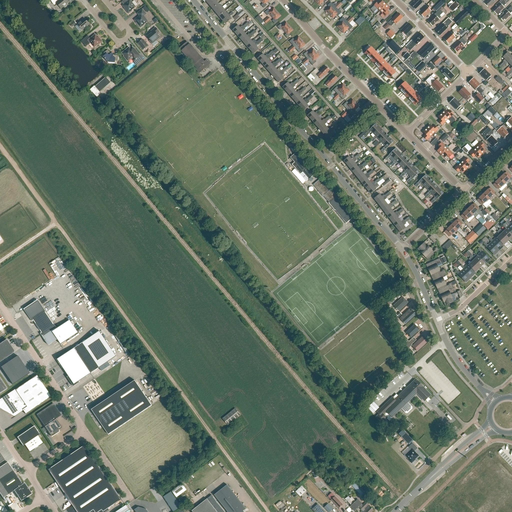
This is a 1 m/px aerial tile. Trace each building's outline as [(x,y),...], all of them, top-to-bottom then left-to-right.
[(69,2),(67,0),(60,0),(59,1),(58,0),(50,0),(52,3),(54,5),(57,3),(61,9),(69,2)] [(132,10),(136,7),(131,1),(132,0),(125,0),(127,2),(123,6),(125,8),(124,9),(128,14),(132,11),(132,10)] [(218,2),(216,0),(215,0),(209,5),(213,9),(219,4),(217,2),(218,2)] [(266,4),(270,0),(256,0),(257,1),(258,0),(259,0),(263,4),(261,6),(264,9),(267,6),(266,4)] [(416,10),(423,3),(421,1),(422,0),(416,0),(411,5),(416,10)] [(503,7),(506,4),(505,3),(507,1),(506,0),(502,0),(500,3),(499,2),(496,6),(497,7),(493,11),(496,14),(497,13),(498,13),(504,7),(503,7)] [(380,11),(386,5),(382,2),(380,4),(378,2),(370,10),(374,13),(378,9),(380,11)] [(455,2),(449,8),(453,12),(459,6),(455,2)] [(329,15),(336,8),(333,6),(331,3),(328,6),(329,8),(325,12),(329,15)] [(346,12),(351,6),(349,3),(343,9),(346,12)] [(440,3),(433,9),(437,12),(443,6),(440,3)] [(220,6),(219,4),(213,9),(216,13),(223,7),(221,6),(220,6)] [(387,11),(389,9),(386,5),(380,11),(382,13),(385,17),(389,13),(387,11)] [(424,18),(431,11),(429,10),(430,8),(428,6),(427,7),(426,6),(419,13),(424,18)] [(510,14),(511,12),(511,6),(507,10),(506,10),(503,13),(503,14),(499,18),(503,21),(504,20),(505,21),(509,17),(511,15),(510,14)] [(224,9),(223,7),(216,13),(219,17),(225,12),(223,10),(224,9)] [(277,19),(280,16),(274,8),(270,12),(268,10),(265,13),(267,16),(269,14),(274,20),(272,21),(275,24),(278,21),(277,19)] [(338,11),(336,8),(329,15),(333,19),(336,15),(338,17),(341,13),(338,11)] [(137,22),(136,23),(141,28),(144,25),(148,21),(144,16),(146,14),(142,9),(137,13),(140,16),(135,20),(137,22)] [(440,10),(428,22),(432,26),(439,20),(439,19),(440,17),(439,16),(443,13),(440,10)] [(466,11),(454,21),(458,25),(469,14),(466,11)] [(227,14),(225,12),(219,17),(222,21),(229,15),(228,13),(227,14)] [(396,25),(402,18),(398,13),(388,23),(391,27),(394,23),(396,25)] [(231,17),(229,15),(222,21),(226,25),(232,20),(230,18),(231,17)] [(260,15),(257,18),(262,23),(265,20),(260,15)] [(361,25),(366,20),(362,16),(357,22),(361,25)] [(338,29),(340,30),(348,23),(346,21),(343,18),(340,21),(341,23),(337,27),(338,28),(338,29)] [(85,19),(78,24),(82,30),(89,24),(85,19)] [(289,34),(293,30),(286,23),(282,26),(281,24),(277,27),(280,30),(282,29),(286,34),(284,35),(287,38),(290,35),(289,34)] [(350,25),(348,23),(340,30),(341,31),(342,32),(343,33),(348,29),(350,31),(353,28),(350,25)] [(410,31),(413,28),(408,23),(401,30),(402,31),(401,32),(403,35),(405,33),(406,35),(409,37),(412,34),(410,31)] [(440,36),(447,29),(445,27),(447,26),(444,24),(443,25),(442,24),(435,31),(440,36)] [(236,34),(244,28),(243,27),(242,26),(240,28),(238,26),(233,30),(236,34)] [(147,37),(153,43),(160,38),(157,34),(159,32),(156,28),(151,32),(152,33),(147,37)] [(245,30),(245,29),(244,28),(236,34),(240,38),(245,34),(243,32),(245,30)] [(395,35),(390,31),(386,34),(391,39),(395,35)] [(448,44),(455,37),(454,36),(455,34),(452,32),(451,33),(444,40),(448,44)] [(413,41),(406,48),(410,51),(416,44),(417,45),(424,38),(419,33),(412,40),(413,41)] [(243,42),(251,36),(250,35),(249,34),(247,36),(245,34),(240,38),(243,42)] [(475,34),(469,39),(472,42),(477,36),(475,34)] [(90,39),(88,36),(81,41),(86,47),(91,43),(94,48),(98,44),(99,45),(102,42),(98,37),(97,37),(95,35),(90,39)] [(252,37),(251,37),(251,36),(243,42),(247,46),(252,42),(250,40),(252,37)] [(295,47),(302,41),(299,37),(294,40),(293,39),(290,42),(292,45),(293,46),(295,47)] [(467,43),(462,38),(459,41),(452,48),(457,53),(464,46),(467,43)] [(138,44),(143,50),(148,46),(143,39),(138,44)] [(305,45),(302,41),(295,47),(295,48),(297,50),(299,53),(303,50),(301,48),(305,45)] [(393,41),(388,45),(397,54),(401,49),(393,41)] [(250,50),(258,44),(257,43),(256,42),(254,44),(252,42),(247,46),(250,50)] [(199,73),(210,65),(206,61),(204,63),(201,59),(202,59),(190,45),(189,45),(187,43),(180,48),(182,51),(194,65),(197,68),(196,69),(199,73)] [(424,59),(434,48),(429,43),(419,53),(424,59)] [(259,46),(258,45),(258,44),(250,50),(254,54),(259,50),(257,48),(259,46)] [(137,60),(141,56),(134,48),(132,50),(129,47),(122,53),(124,56),(124,57),(128,61),(131,59),(130,58),(133,56),(137,60)] [(371,47),(364,54),(369,58),(375,52),(371,47)] [(304,55),(306,57),(308,60),(316,52),(315,51),(314,51),(313,49),(309,53),(307,52),(304,55)] [(340,55),(344,58),(350,52),(346,49),(340,55)] [(104,57),(108,62),(115,63),(115,61),(118,61),(119,55),(113,55),(111,54),(108,50),(103,54),(105,56),(104,57)] [(318,54),(316,52),(308,60),(310,62),(312,65),(316,62),(315,60),(319,56),(318,55),(318,54)] [(375,52),(369,58),(373,62),(379,56),(375,52)] [(407,52),(403,57),(406,60),(411,56),(407,52)] [(504,63),(511,56),(508,53),(503,57),(505,60),(503,62),(503,63),(504,63)] [(269,56),(268,55),(267,55),(265,57),(263,54),(258,59),(261,63),(269,56)] [(270,58),(270,57),(269,56),(261,63),(265,67),(270,62),(268,60),(270,58)] [(379,56),(373,62),(377,66),(383,60),(379,56)] [(436,65),(441,60),(438,56),(432,62),(436,65)] [(383,60),(377,66),(381,70),(387,64),(383,60)] [(419,73),(426,66),(422,61),(415,69),(416,69),(420,65),(422,68),(418,72),(419,73)] [(276,64),(275,63),(274,63),(272,65),(270,62),(265,67),(268,71),(276,64)] [(277,66),(277,65),(276,64),(268,71),(272,75),(277,70),(275,68),(277,66)] [(387,64),(381,70),(385,75),(391,68),(387,64)] [(327,72),(329,70),(326,67),(324,69),(323,69),(321,71),(322,72),(318,75),(321,78),(324,75),(325,75),(327,73),(327,72)] [(391,68),(385,75),(389,79),(395,73),(391,68)] [(449,81),(454,76),(447,70),(445,68),(441,71),(443,74),(449,81)] [(489,78),(491,76),(484,69),(479,74),(486,81),(487,80),(488,81),(491,79),(489,78)] [(275,79),(283,72),(282,71),(281,70),(279,72),(277,70),(272,75),(275,79)] [(309,77),(313,79),(317,75),(318,75),(319,73),(315,70),(309,77)] [(284,74),(284,73),(283,72),(275,79),(279,83),(284,78),(282,76),(284,74)] [(335,81),(337,78),(334,75),(332,77),(331,77),(329,79),(329,80),(326,84),(329,86),(332,83),(333,84),(335,81)] [(430,86),(431,85),(438,92),(443,87),(436,80),(435,81),(431,76),(425,81),(430,86)] [(503,81),(498,76),(495,79),(497,81),(496,82),(500,87),(505,82),(503,81)] [(106,77),(95,87),(100,92),(111,83),(106,77)] [(479,87),(480,85),(473,78),(469,83),(476,90),(476,89),(477,90),(481,94),(483,92),(480,88),(479,87)] [(405,82),(398,88),(402,93),(409,87),(405,82)] [(286,92),(294,85),(293,84),(292,83),(290,85),(288,83),(283,87),(286,92)] [(338,95),(346,87),(345,86),(344,85),(343,84),(338,88),(337,87),(334,90),(336,93),(338,95)] [(295,87),(294,86),(294,85),(286,92),(290,95),(295,91),(293,89),(295,87)] [(503,98),(511,91),(507,85),(498,92),(503,98)] [(345,95),(349,91),(348,89),(347,88),(346,87),(338,95),(341,97),(343,100),(346,97),(345,95)] [(409,87),(402,93),(406,97),(413,91),(409,87)] [(464,88),(459,93),(466,100),(466,99),(467,100),(470,98),(469,96),(471,95),(464,88)] [(293,99),(301,93),(300,92),(299,91),(297,89),(295,91),(290,95),(293,99)] [(413,91),(406,97),(411,101),(417,95),(413,91)] [(478,103),(483,100),(477,92),(473,96),(478,103)] [(302,95),(301,94),(301,93),(293,99),(297,103),(302,99),(300,97),(302,95)] [(417,95),(411,101),(415,105),(417,103),(419,106),(424,102),(421,99),(417,95)] [(500,100),(497,97),(491,102),(494,105),(500,100)] [(308,101),(307,100),(306,99),(304,101),(302,99),(297,103),(300,107),(308,101)] [(459,107),(461,106),(454,99),(450,103),(456,110),(457,110),(458,111),(461,108),(459,107)] [(343,106),(348,110),(356,103),(355,101),(354,101),(353,100),(349,104),(347,102),(343,106)] [(309,103),(308,102),(308,101),(300,107),(304,111),(309,107),(307,105),(309,103)] [(357,104),(356,103),(348,110),(353,116),(357,112),(355,110),(359,106),(358,105),(357,104)] [(418,107),(414,110),(417,113),(413,116),(414,118),(422,111),(418,107)] [(493,116),(497,113),(491,107),(488,110),(493,116)] [(360,118),(364,113),(361,110),(356,114),(360,118)] [(445,110),(441,114),(447,120),(450,117),(450,118),(453,114),(450,111),(448,113),(445,110)] [(319,113),(318,112),(317,112),(315,114),(313,111),(308,116),(311,120),(319,113)] [(492,115),(488,111),(483,116),(487,120),(492,115)] [(320,115),(319,114),(319,113),(311,120),(315,124),(320,120),(318,117),(320,115)] [(467,118),(471,122),(476,117),(471,113),(467,118)] [(445,122),(447,120),(441,114),(438,117),(440,120),(438,122),(442,126),(445,122)] [(318,128),(326,121),(325,120),(324,120),(322,122),(320,120),(315,124),(318,128)] [(327,123),(326,122),(326,121),(318,128),(322,132),(327,127),(325,125),(327,123)] [(342,123),(339,125),(345,132),(348,130),(342,123)] [(382,131),(376,124),(369,131),(365,135),(367,137),(371,133),(375,137),(382,131)] [(430,125),(427,129),(432,134),(434,132),(435,132),(438,129),(435,126),(433,128),(430,125)] [(332,129),(332,128),(331,128),(329,129),(327,127),(322,132),(325,136),(332,129)] [(493,148),(498,143),(491,136),(490,135),(494,132),(488,127),(481,135),(486,141),(493,148)] [(504,138),(508,134),(502,127),(500,128),(499,127),(496,130),(498,131),(497,132),(504,138)] [(334,131),(333,130),(332,129),(325,136),(329,140),(334,135),(332,133),(334,131)] [(430,137),(432,134),(427,129),(423,132),(425,135),(423,137),(427,140),(430,137)] [(382,131),(375,137),(371,141),(373,143),(377,139),(381,143),(388,136),(385,134),(382,131)] [(444,137),(447,139),(451,144),(454,141),(447,134),(444,137)] [(390,139),(388,136),(381,143),(385,147),(381,151),(383,153),(387,149),(394,143),(390,139)] [(434,137),(429,142),(433,146),(438,141),(434,137)] [(437,151),(441,154),(446,149),(444,146),(441,143),(438,146),(440,148),(437,151)] [(478,147),(476,149),(481,155),(485,151),(482,148),(485,146),(481,143),(478,146),(478,147)] [(291,158),(295,163),(292,165),(300,175),(303,173),(309,180),(315,174),(301,157),(303,155),(296,147),(292,150),(296,154),(291,158)] [(389,156),(385,160),(387,161),(391,157),(395,162),(401,155),(395,149),(389,155),(389,156)] [(449,151),(446,149),(441,154),(444,158),(447,155),(449,158),(452,154),(449,151)] [(478,158),(481,155),(476,149),(473,151),(470,154),(473,157),(475,156),(478,158)] [(401,167),(408,161),(405,158),(405,159),(401,155),(395,162),(391,166),(392,167),(397,163),(401,167)] [(347,165),(355,159),(354,158),(354,157),(351,159),(349,157),(344,161),(347,165)] [(463,161),(461,164),(466,169),(470,166),(467,163),(469,161),(466,158),(463,161)] [(356,165),(354,163),(356,161),(356,160),(355,159),(347,165),(351,169),(356,165)] [(407,173),(413,167),(410,164),(408,161),(401,167),(405,172),(401,176),(402,178),(407,173)] [(466,169),(461,164),(458,166),(458,165),(455,169),(458,172),(460,170),(463,173),(466,169)] [(354,174),(362,167),(361,166),(360,165),(358,167),(356,165),(351,169),(354,174)] [(363,173),(361,171),(363,169),(363,168),(362,167),(354,174),(357,178),(363,173)] [(419,173),(413,167),(407,173),(411,178),(407,182),(408,184),(413,179),(413,180),(419,173)] [(506,172),(500,179),(505,184),(511,177),(506,172)] [(361,182),(368,175),(367,174),(365,176),(363,173),(357,178),(361,182)] [(369,181),(368,179),(370,177),(369,177),(368,175),(361,182),(364,186),(369,181)] [(419,182),(415,186),(417,188),(421,184),(425,188),(432,181),(429,179),(425,175),(419,182)] [(505,184),(500,179),(493,185),(498,190),(505,184)] [(323,197),(324,196),(329,203),(328,203),(331,206),(334,204),(335,205),(332,208),(335,211),(335,210),(346,223),(346,224),(354,218),(336,197),(337,197),(331,190),(329,191),(319,180),(313,185),(323,197)] [(367,190),(375,184),(374,182),(373,182),(371,184),(369,181),(364,186),(367,190)] [(434,184),(432,181),(425,188),(429,192),(425,196),(427,198),(431,194),(437,187),(434,184)] [(375,184),(367,190),(371,194),(376,189),(380,186),(379,186),(377,183),(376,185),(375,184)] [(443,194),(437,187),(431,194),(435,198),(431,202),(432,204),(443,194)] [(490,188),(484,194),(489,199),(495,193),(490,188)] [(374,199),(378,203),(386,197),(385,196),(386,195),(383,192),(380,195),(374,199)] [(489,199),(484,194),(477,200),(482,206),(489,199)] [(386,203),(385,201),(387,199),(386,198),(386,197),(378,203),(381,207),(386,203)] [(384,211),(392,205),(391,204),(388,205),(386,203),(381,207),(384,211)] [(472,215),(475,218),(481,212),(479,209),(479,208),(474,203),(467,210),(472,215)] [(393,211),(391,209),(393,207),(392,205),(384,211),(387,216),(393,211)] [(387,216),(390,220),(398,214),(398,213),(395,210),(393,211),(387,216)] [(472,215),(467,210),(461,216),(466,221),(472,215)] [(399,220),(397,218),(400,216),(399,215),(398,214),(390,220),(394,224),(399,220)] [(458,219),(451,225),(456,230),(463,224),(458,219)] [(397,228),(405,222),(404,221),(403,220),(401,222),(399,220),(394,224),(397,228)] [(406,228),(404,226),(406,224),(406,223),(405,222),(397,228),(400,233),(406,228)] [(481,223),(473,231),(478,236),(486,229),(481,223)] [(456,230),(451,225),(445,232),(449,237),(456,230)] [(511,236),(511,235),(506,230),(503,232),(500,229),(499,231),(508,240),(511,236)] [(470,244),(478,236),(473,231),(465,239),(470,244)] [(508,240),(499,231),(497,232),(500,235),(497,238),(504,245),(508,240)] [(504,245),(497,238),(493,241),(490,238),(488,239),(492,243),(499,250),(504,245)] [(499,250),(492,243),(488,246),(485,242),(483,244),(487,247),(486,247),(494,255),(499,250)] [(423,255),(430,248),(424,243),(418,249),(417,249),(423,255)] [(433,252),(430,248),(423,255),(428,261),(428,260),(439,250),(437,248),(435,250),(433,252)] [(478,249),(481,253),(477,256),(478,257),(484,263),(485,264),(490,259),(482,251),(479,248),(478,249)] [(484,263),(478,257),(475,260),(472,256),(470,258),(480,268),(484,263)] [(426,265),(429,272),(438,268),(436,263),(438,262),(438,263),(441,261),(439,258),(426,265)] [(480,268),(470,258),(469,259),(472,262),(469,265),(475,272),(480,268)] [(475,272),(469,265),(468,265),(465,268),(462,265),(460,266),(463,270),(471,277),(476,273),(475,272)] [(440,272),(438,268),(429,272),(432,279),(446,272),(445,269),(442,271),(440,272)] [(471,277),(463,270),(460,273),(456,270),(455,271),(458,275),(465,282),(471,277)] [(447,275),(446,272),(432,279),(435,285),(444,281),(442,276),(444,275),(445,276),(447,275)] [(446,286),(444,281),(435,285),(438,292),(452,286),(451,283),(448,284),(449,285),(446,286)] [(454,288),(452,286),(438,292),(442,299),(451,295),(448,290),(451,289),(451,290),(454,288)] [(454,302),(451,295),(442,299),(445,306),(446,306),(445,306),(454,302)] [(398,311),(408,303),(403,298),(394,306),(398,311)] [(40,333),(48,344),(57,338),(61,344),(78,333),(69,320),(57,328),(54,324),(54,325),(45,312),(46,312),(39,301),(25,311),(32,321),(34,320),(36,323),(36,324),(35,324),(40,330),(42,332),(40,333)] [(413,311),(402,321),(405,324),(416,314),(413,311)] [(419,330),(415,325),(406,333),(411,338),(419,330)] [(71,379),(74,384),(116,356),(99,331),(58,359),(61,364),(71,379)] [(6,339),(0,343),(0,361),(15,352),(6,339)] [(425,343),(423,341),(421,343),(419,341),(415,345),(417,347),(414,349),(416,351),(425,343)] [(17,356),(0,367),(12,384),(29,373),(17,356)] [(14,415),(22,410),(25,414),(51,397),(36,375),(0,399),(0,406),(1,408),(6,404),(14,416),(14,415)] [(417,381),(415,380),(395,400),(392,397),(377,413),(379,415),(375,418),(381,423),(386,418),(389,421),(392,418),(401,409),(405,413),(407,413),(412,408),(412,407),(408,402),(417,393),(425,401),(431,395),(423,387),(417,381)] [(152,406),(135,381),(91,410),(108,435),(152,406)] [(379,408),(373,402),(367,408),(373,413),(379,408)] [(53,403),(36,415),(51,437),(59,432),(58,430),(62,428),(56,419),(61,415),(53,403)] [(240,415),(234,408),(222,419),(227,425),(240,415)] [(39,434),(34,426),(17,437),(22,446),(25,444),(30,451),(41,443),(37,436),(40,434),(39,434)] [(416,460),(415,460),(419,456),(414,452),(418,448),(413,443),(408,447),(411,450),(405,456),(408,459),(408,460),(412,464),(416,460)] [(85,445),(49,470),(73,506),(67,510),(67,511),(89,511),(93,510),(94,511),(98,511),(102,510),(103,511),(121,499),(85,445)] [(493,464),(461,495),(472,506),(504,475),(493,464)] [(0,484),(7,495),(14,491),(21,501),(31,494),(24,484),(22,485),(12,470),(0,478),(0,484)] [(354,481),(351,484),(362,496),(365,492),(354,481)] [(245,511),(244,510),(247,507),(227,482),(211,494),(206,498),(191,510),(192,511),(245,511)] [(172,490),(176,497),(189,490),(185,483),(172,490)] [(297,491),(302,496),(308,490),(303,485),(297,491)] [(172,491),(165,496),(175,511),(182,506),(172,491)] [(335,496),(331,500),(339,508),(343,504),(335,496)] [(511,511),(511,498),(495,511),(511,511)] [(358,507),(362,511),(361,511),(372,511),(374,511),(366,503),(362,507),(357,502),(351,507),(354,511),(358,507)]
